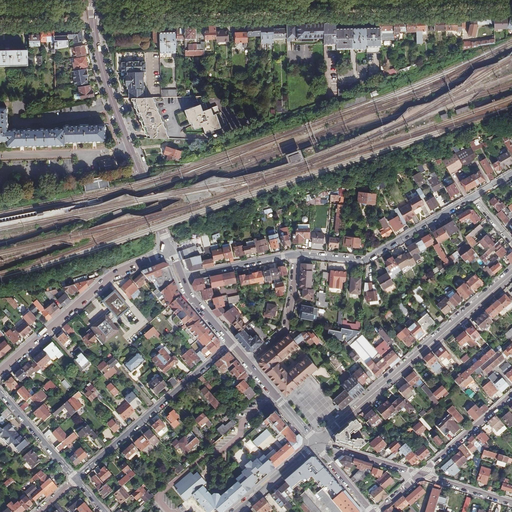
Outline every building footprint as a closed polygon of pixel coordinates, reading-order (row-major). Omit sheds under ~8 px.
[(494,19),(471,20),(468,35),(471,35),(470,37),(475,38),(478,24),(494,25),(494,19)] [(496,29),(506,29),(506,19),(494,19),(494,25),(495,31),(496,31),(496,29)] [(434,24),(434,31),(446,31),(446,20),(434,20),(434,24)] [(446,20),(446,31),(458,30),(458,32),(462,32),(462,27),(462,24),(457,24),(457,20),(446,20)] [(393,21),(380,22),(380,28),(380,40),(394,40),(393,21)] [(416,21),(393,21),(394,40),(399,40),(399,34),(399,32),(405,32),(416,32),(416,21)] [(425,21),(416,21),(416,32),(417,44),(422,44),(422,43),(424,43),(424,39),(422,39),(422,35),(426,35),(426,28),(425,28),(425,21)] [(323,23),(291,24),(291,39),(296,39),(296,45),(324,45),(323,23)] [(336,23),(329,23),(329,26),(327,26),(328,44),(336,44),(336,29),(336,23)] [(273,24),(260,25),(260,26),(260,38),(261,44),(274,43),(274,39),(273,30),(273,24)] [(247,26),(247,25),(244,25),(244,33),(235,33),(235,43),(247,43),(247,39),(247,26)] [(209,32),(204,32),(204,39),(216,39),(216,31),(216,26),(209,26),(209,32)] [(260,26),(247,26),(247,39),(260,38),(260,26)] [(184,27),(185,39),(185,40),(196,40),(196,27),(184,27)] [(366,47),(366,28),(359,29),(359,30),(354,30),(354,34),(353,34),(354,49),(366,48),(366,47)] [(377,28),(366,28),(366,47),(377,47),(377,41),(376,41),(376,37),(377,37),(377,28)] [(380,40),(380,28),(377,28),(377,37),(376,37),(376,41),(377,41),(377,47),(366,47),(366,48),(367,54),(381,53),(380,40)] [(273,30),(274,39),(287,39),(287,29),(273,30)] [(344,29),(336,29),(336,44),(337,49),(350,49),(350,42),(348,42),(348,31),(344,31),(344,29)] [(353,49),(352,29),(344,29),(344,31),(348,31),(348,42),(350,42),(350,49),(353,49)] [(55,35),(55,30),(41,31),(41,42),(53,41),(53,46),(51,46),(51,53),(55,53),(55,48),(55,35)] [(81,30),(67,30),(68,35),(68,38),(73,38),(73,41),(81,42),(81,30)] [(216,39),(216,43),(228,42),(228,31),(216,31),(216,39)] [(169,33),(160,33),(160,43),(160,52),(160,53),(172,53),(172,40),(169,39),(169,33)] [(40,46),(39,35),(29,35),(30,46),(40,46)] [(55,35),(55,48),(68,46),(68,38),(68,35),(55,35)] [(463,42),(463,50),(478,47),(478,46),(495,43),(495,39),(472,43),(472,42),(463,42)] [(188,51),(185,51),(185,65),(188,65),(188,61),(190,61),(190,56),(203,56),(203,51),(205,51),(205,43),(200,43),(200,45),(201,51),(193,51),(188,51)] [(86,55),(84,45),(75,47),(77,56),(86,55)] [(0,65),(24,65),(23,50),(0,50),(0,65)] [(85,62),(86,62),(85,57),(74,59),(76,68),(86,66),(85,62)] [(491,58),(479,63),(481,67),(493,63),(491,58)] [(126,75),(126,81),(145,80),(145,62),(138,62),(128,62),(128,63),(121,63),(122,72),(126,72),(126,75)] [(395,72),(395,76),(417,67),(417,64),(395,72)] [(89,77),(87,68),(74,71),(75,74),(73,75),(74,81),(77,80),(78,85),(88,83),(87,78),(89,77)] [(338,88),(338,96),(367,85),(367,78),(338,88)] [(129,89),(129,97),(146,97),(145,80),(126,81),(126,86),(126,89),(129,89)] [(91,91),(90,86),(79,88),(81,99),(93,96),(93,91),(91,91)] [(161,97),(176,97),(176,89),(161,90),(161,97)] [(203,97),(195,97),(199,105),(185,110),(187,117),(189,117),(191,123),(193,123),(195,129),(204,126),(207,133),(227,125),(225,119),(224,119),(221,113),(220,113),(218,107),(208,110),(203,97)] [(344,101),(341,103),(344,110),(361,104),(359,98),(345,103),(344,101)] [(166,132),(154,103),(153,103),(152,101),(133,102),(134,104),(133,107),(135,107),(137,111),(136,114),(138,115),(140,118),(142,119),(141,121),(142,125),(142,127),(144,128),(145,131),(166,132)] [(468,106),(456,110),(457,114),(470,110),(468,106)] [(7,108),(0,107),(0,141),(7,141),(7,147),(22,146),(65,145),(65,142),(75,142),(95,141),(106,141),(105,125),(64,126),(64,129),(7,130),(7,108)] [(511,144),(506,135),(501,137),(511,155),(511,144)] [(168,156),(167,160),(177,158),(185,161),(189,152),(167,147),(164,155),(168,156)] [(311,147),(301,150),(303,157),(313,154),(311,147)] [(471,148),(456,154),(464,165),(464,166),(477,158),(473,152),(471,148)] [(511,158),(508,151),(496,158),(498,161),(502,167),(506,164),(510,162),(510,164),(511,162),(511,158)] [(294,154),(285,157),(287,162),(296,159),(294,154)] [(456,154),(441,159),(450,174),(464,165),(456,154)] [(487,175),(489,180),(493,178),(490,173),(493,171),(486,158),(480,161),(488,174),(487,175)] [(109,159),(100,161),(103,172),(119,168),(117,159),(109,161),(109,159)] [(499,170),(502,168),(502,167),(498,161),(492,164),(496,170),(498,169),(499,170)] [(422,166),(417,168),(421,173),(421,175),(426,172),(425,171),(422,166)] [(470,176),(475,185),(485,180),(480,171),(470,176)] [(443,187),(434,172),(431,174),(434,178),(428,182),(434,192),(443,187)] [(421,175),(421,173),(414,177),(419,186),(426,182),(421,175)] [(108,178),(107,175),(92,178),(83,180),(86,192),(94,190),(97,190),(101,189),(110,187),(108,181),(108,178)] [(465,191),(475,185),(470,176),(460,182),(465,191)] [(448,196),(451,200),(453,199),(451,197),(459,192),(454,184),(446,188),(450,195),(448,196)] [(419,195),(421,199),(425,197),(420,189),(417,191),(419,195)] [(341,191),(333,194),(332,200),(340,201),(341,191)] [(376,195),(359,193),(358,203),(375,205),(376,195)] [(410,204),(414,210),(424,204),(421,199),(419,195),(409,202),(410,204)] [(339,238),(340,238),(341,227),(344,197),(342,197),(341,202),(340,202),(339,205),(338,205),(335,238),(330,238),(329,246),(338,247),(339,238)] [(506,206),(502,201),(500,203),(495,197),(491,201),(499,212),(506,206)] [(434,198),(426,203),(430,210),(438,206),(434,198)] [(414,210),(410,204),(398,210),(405,222),(412,218),(411,217),(416,214),(414,210)] [(499,212),(498,213),(506,222),(509,219),(508,218),(511,214),(506,206),(499,212)] [(394,231),(407,224),(405,222),(398,210),(397,208),(394,209),(397,214),(391,217),(392,219),(389,221),(391,224),(394,231)] [(469,209),(458,216),(461,222),(469,218),(474,224),(479,219),(471,209),(469,209)] [(385,219),(385,218),(380,221),(385,228),(380,231),(383,236),(384,236),(384,237),(390,234),(389,232),(392,231),(389,227),(388,226),(389,225),(385,219)] [(452,221),(443,226),(447,234),(457,228),(452,221)] [(282,228),(283,236),(289,235),(291,234),(289,226),(282,228)] [(443,226),(432,233),(438,242),(448,236),(447,234),(443,226)] [(468,242),(471,248),(474,246),(477,243),(472,236),(480,230),(477,226),(465,236),(468,242)] [(299,229),(298,229),(297,234),(294,234),(294,242),(305,243),(305,238),(310,238),(311,229),(299,229)] [(216,239),(221,236),(221,235),(220,232),(209,237),(210,242),(216,240),(216,239)] [(324,234),(314,233),(313,243),(323,244),(324,234)] [(429,234),(421,239),(426,246),(432,242),(431,241),(433,240),(429,234)] [(283,236),(282,236),(284,245),(291,244),(289,235),(283,236)] [(490,248),(495,244),(491,240),(490,238),(486,235),(478,242),(484,248),(487,246),(490,248)] [(360,238),(345,236),(344,245),(359,247),(360,238)] [(209,237),(202,239),(203,240),(203,244),(204,246),(210,245),(210,242),(209,237)] [(255,238),(256,243),(257,243),(258,251),(259,251),(259,252),(263,252),(263,250),(265,250),(269,249),(267,240),(260,241),(259,237),(255,238)] [(278,238),(271,240),(272,247),(275,247),(280,246),(278,238)] [(502,239),(502,238),(495,244),(490,248),(486,252),(480,257),(489,268),(508,252),(511,249),(510,248),(506,251),(502,247),(496,253),(499,256),(497,258),(496,257),(494,258),(493,257),(491,259),(492,260),(488,263),(486,260),(487,260),(486,259),(488,257),(487,255),(496,248),(497,249),(501,246),(498,243),(502,239)] [(421,239),(415,242),(420,251),(426,247),(426,246),(421,239)] [(415,242),(407,248),(415,261),(419,258),(417,253),(420,251),(415,242)] [(457,251),(460,256),(471,248),(468,242),(456,249),(457,251)] [(210,245),(211,250),(213,250),(214,259),(224,257),(221,247),(218,248),(217,243),(210,245)] [(444,262),(443,263),(445,267),(450,263),(447,258),(438,243),(434,246),(444,262)] [(245,254),(246,254),(256,252),(258,251),(256,244),(244,247),(245,254)] [(230,256),(231,262),(234,261),(231,245),(224,246),(226,257),(230,256)] [(244,247),(244,245),(234,247),(236,256),(245,254),(244,247)] [(194,246),(179,251),(182,259),(187,258),(195,256),(200,255),(197,247),(194,246)] [(471,248),(460,256),(464,261),(467,258),(470,262),(471,262),(475,258),(475,257),(472,254),(475,252),(471,248)] [(459,257),(460,256),(457,251),(447,258),(450,263),(459,257)] [(399,257),(394,259),(397,265),(400,269),(409,263),(411,266),(416,263),(410,253),(406,255),(405,253),(402,255),(401,254),(398,256),(399,257)] [(189,270),(203,267),(202,260),(201,255),(200,255),(195,256),(187,258),(182,259),(186,268),(189,270)] [(388,261),(386,263),(390,270),(397,265),(392,257),(387,259),(388,261)] [(462,260),(459,257),(450,263),(453,267),(462,260)] [(203,267),(214,265),(213,258),(202,260),(203,267)] [(162,293),(174,282),(169,265),(163,263),(152,268),(157,281),(158,283),(162,293)] [(312,263),(301,263),(300,288),(302,288),(302,297),(306,297),(306,299),(313,300),(313,289),(311,289),(312,272),(314,272),(314,270),(312,270),(312,263)] [(490,268),(494,273),(501,267),(498,263),(494,266),(493,265),(490,268)] [(490,276),(494,273),(490,268),(489,268),(488,266),(484,269),(490,276)] [(432,271),(434,275),(440,270),(438,267),(432,271)] [(152,268),(142,272),(142,273),(146,277),(156,288),(157,290),(161,293),(162,293),(158,283),(156,284),(154,282),(157,281),(152,268)] [(270,271),(272,280),(279,279),(279,276),(277,269),(275,270),(275,268),(270,269),(270,271)] [(212,288),(236,283),(234,272),(209,277),(211,287),(212,288)] [(249,275),(250,283),(259,282),(258,272),(253,273),(253,275),(249,275)] [(146,277),(142,273),(133,281),(139,289),(144,284),(142,281),(146,277)] [(390,277),(388,273),(377,279),(383,290),(394,284),(390,277)] [(403,275),(412,291),(419,286),(421,285),(426,281),(424,277),(418,282),(412,286),(411,285),(409,281),(410,280),(406,273),(403,275)] [(466,282),(474,291),(483,283),(475,274),(466,282)] [(242,285),(250,283),(249,275),(245,276),(244,275),(240,275),(242,285)] [(194,290),(195,291),(211,287),(209,277),(195,280),(192,285),(194,290)] [(361,278),(351,277),(350,293),(359,294),(361,278)] [(461,278),(454,283),(456,287),(463,282),(461,278)] [(93,279),(87,281),(75,284),(78,289),(80,293),(94,281),(93,279)] [(123,292),(126,295),(128,298),(129,296),(130,298),(139,290),(130,280),(122,287),(125,290),(123,292)] [(180,296),(174,282),(162,293),(161,293),(157,290),(153,293),(167,308),(168,307),(180,296)] [(284,291),(282,282),(274,284),(275,289),(276,292),(282,291),(284,291)] [(368,283),(365,283),(364,291),(367,291),(368,296),(363,297),(363,302),(377,300),(376,291),(375,291),(374,290),(376,289),(375,287),(374,285),(371,285),(371,283),(368,283)] [(464,283),(456,290),(457,291),(461,295),(462,295),(465,298),(472,292),(466,285),(465,285),(464,283)] [(75,284),(63,288),(68,293),(70,291),(72,294),(78,289),(75,284)] [(414,294),(412,296),(418,303),(423,300),(416,293),(422,289),(419,286),(412,291),(414,294)] [(195,291),(203,300),(213,298),(214,298),(212,288),(211,287),(195,291)] [(452,289),(446,295),(448,298),(455,293),(452,289)] [(53,295),(50,291),(44,292),(51,301),(55,297),(53,295)] [(89,330),(97,338),(103,345),(118,331),(111,323),(117,318),(129,308),(114,291),(102,302),(110,312),(105,316),(100,321),(99,319),(96,321),(98,323),(92,327),(91,328),(89,330)] [(316,300),(316,305),(324,307),(325,302),(326,293),(324,293),(320,292),(317,292),(317,296),(319,296),(319,300),(316,300)] [(455,305),(461,300),(455,293),(448,298),(455,305)] [(58,300),(64,307),(71,301),(65,294),(63,296),(62,295),(60,297),(60,298),(58,300)] [(227,297),(229,304),(236,303),(240,302),(238,295),(227,297)] [(442,300),(436,305),(444,315),(451,309),(448,306),(451,303),(444,295),(440,298),(442,300)] [(180,296),(168,307),(184,325),(196,315),(180,296)] [(215,303),(217,307),(224,306),(223,296),(214,298),(213,298),(214,303),(215,303)] [(498,302),(504,309),(510,303),(507,298),(505,296),(498,302)] [(18,306),(11,298),(6,299),(15,309),(18,306)] [(49,320),(53,317),(46,309),(42,305),(37,300),(33,303),(36,306),(38,308),(40,311),(39,312),(41,315),(43,313),(49,320)] [(497,301),(492,306),(498,313),(504,309),(498,302),(497,301)] [(401,302),(397,304),(405,314),(408,311),(401,302)] [(46,309),(53,317),(60,310),(54,303),(46,309)] [(268,305),(266,311),(266,313),(265,313),(264,317),(272,318),(272,316),(275,317),(277,307),(268,305)] [(310,307),(301,305),(301,309),(303,309),(301,317),(312,319),(312,320),(315,320),(318,308),(310,307)] [(486,312),(485,313),(491,320),(498,313),(492,306),(486,312)] [(233,307),(231,308),(223,314),(226,318),(227,317),(232,324),(233,323),(240,331),(243,329),(246,326),(241,321),(239,318),(241,316),(233,307)] [(36,318),(32,313),(30,310),(27,308),(26,309),(28,312),(23,317),(29,324),(32,322),(33,323),(34,321),(34,320),(36,318)] [(217,308),(212,311),(218,317),(223,314),(217,308)] [(95,320),(94,318),(96,316),(93,311),(87,315),(91,323),(95,320)] [(425,330),(434,322),(427,313),(417,321),(425,330)] [(491,320),(485,313),(474,323),(479,329),(481,326),(484,329),(493,322),(491,320)] [(198,317),(196,315),(184,325),(198,340),(198,339),(200,338),(209,330),(198,317)] [(403,324),(416,339),(424,332),(411,318),(403,324)] [(16,327),(16,328),(24,337),(27,334),(26,334),(28,332),(32,329),(24,320),(16,327)] [(343,320),(342,327),(359,329),(360,322),(356,321),(356,324),(347,323),(347,320),(343,320)] [(68,323),(63,327),(66,331),(68,334),(72,330),(70,329),(72,327),(68,323)] [(162,337),(154,327),(150,329),(144,335),(148,339),(155,333),(160,339),(162,337)] [(360,331),(343,328),(342,331),(329,330),(329,333),(334,334),(333,338),(344,339),(344,337),(345,337),(346,334),(350,335),(350,337),(353,337),(360,331)] [(379,331),(378,332),(389,345),(392,342),(380,328),(378,329),(379,331)] [(243,329),(240,331),(234,336),(247,351),(252,352),(260,346),(258,344),(257,345),(251,338),(250,340),(248,337),(249,336),(243,329)] [(97,338),(89,330),(86,333),(88,335),(83,339),(89,347),(93,343),(92,342),(97,338)] [(208,345),(216,337),(215,336),(209,330),(200,338),(205,344),(206,343),(208,345)] [(21,338),(15,331),(8,337),(14,344),(21,338)] [(360,331),(353,337),(348,342),(354,350),(360,357),(378,378),(383,374),(382,372),(383,372),(382,370),(389,364),(369,342),(360,331)] [(309,332),(307,334),(319,347),(323,344),(313,333),(311,335),(310,333),(309,332)] [(409,333),(402,338),(408,346),(415,340),(409,333)] [(476,344),(471,338),(469,340),(463,333),(456,340),(461,346),(467,342),(472,348),(476,344)] [(71,342),(65,336),(63,334),(58,339),(63,345),(66,343),(67,344),(68,343),(69,344),(71,342)] [(258,365),(266,373),(279,362),(298,345),(289,334),(259,359),(258,365)] [(307,334),(304,337),(315,350),(317,349),(319,347),(307,334)] [(379,334),(369,342),(389,364),(391,367),(401,359),(379,334)] [(260,346),(263,343),(256,335),(252,338),(251,338),(257,345),(258,344),(260,346)] [(220,342),(216,337),(208,345),(202,350),(202,352),(204,354),(209,350),(210,351),(206,355),(208,357),(219,347),(220,342)] [(198,339),(198,340),(190,346),(192,349),(197,353),(198,352),(199,351),(197,348),(202,343),(198,339)] [(0,356),(11,347),(5,341),(0,344),(0,356)] [(53,343),(44,351),(51,359),(53,362),(57,358),(58,359),(63,355),(53,343)] [(506,345),(502,349),(500,350),(507,357),(510,355),(511,356),(511,345),(509,343),(506,345)] [(339,350),(333,344),(330,347),(332,350),(331,351),(334,354),(339,350)] [(160,354),(172,367),(174,365),(175,365),(178,363),(178,362),(178,361),(166,347),(163,349),(160,345),(156,349),(160,354)] [(72,362),(80,371),(89,363),(80,353),(83,350),(79,346),(75,350),(79,354),(76,356),(77,357),(72,362)] [(439,352),(435,355),(441,363),(446,359),(449,362),(452,359),(443,348),(442,349),(441,349),(440,350),(439,352)] [(192,349),(190,350),(197,358),(189,365),(192,368),(201,360),(199,357),(197,353),(192,349)] [(197,358),(190,350),(182,357),(189,365),(197,358)] [(354,350),(349,354),(355,361),(360,357),(354,350)] [(486,355),(489,360),(495,354),(492,350),(486,355)] [(500,350),(498,352),(504,359),(507,357),(500,350)] [(51,359),(44,351),(36,358),(33,360),(35,362),(40,369),(42,371),(45,369),(43,366),(51,359)] [(146,360),(139,352),(124,366),(131,373),(134,370),(135,371),(142,364),(142,363),(146,360)] [(201,360),(203,362),(205,360),(198,352),(197,353),(199,357),(201,360)] [(238,378),(245,371),(244,371),(231,356),(228,352),(214,364),(222,373),(232,364),(235,366),(233,368),(234,369),(230,373),(233,376),(234,374),(238,378)] [(489,360),(483,365),(479,368),(486,376),(501,363),(505,366),(501,370),(506,376),(505,377),(511,384),(511,368),(504,359),(498,352),(496,354),(495,354),(489,360)] [(165,373),(172,367),(160,354),(153,360),(165,373)] [(332,356),(329,359),(328,359),(336,369),(343,363),(334,354),(332,356)] [(437,361),(430,354),(424,359),(433,370),(436,367),(433,364),(437,361)] [(467,355),(461,360),(464,364),(470,358),(467,355)] [(480,361),(483,365),(489,360),(486,355),(480,361)] [(276,385),(286,396),(311,374),(318,368),(308,356),(288,374),(276,385)] [(98,367),(101,372),(104,375),(115,365),(118,362),(115,359),(108,366),(104,362),(98,367)] [(446,359),(441,363),(450,372),(454,368),(449,362),(446,359)] [(441,367),(437,361),(433,364),(436,367),(433,370),(435,372),(441,367)] [(479,368),(483,365),(480,361),(473,367),(476,371),(479,368)] [(40,369),(35,362),(30,366),(28,363),(21,369),(27,376),(28,377),(35,371),(36,373),(40,369)] [(266,373),(276,385),(288,374),(288,373),(279,362),(266,373)] [(121,372),(115,365),(104,375),(108,379),(116,372),(118,375),(121,372)] [(364,380),(369,377),(361,367),(352,375),(353,375),(361,385),(365,381),(364,380)] [(476,371),(473,367),(466,372),(470,376),(476,371)] [(20,382),(27,376),(21,369),(14,375),(20,382)] [(470,376),(466,372),(462,376),(460,375),(459,376),(464,381),(470,376)] [(409,383),(412,387),(420,380),(414,373),(406,380),(409,383)] [(488,378),(491,381),(492,383),(498,379),(493,374),(488,378)] [(353,375),(341,385),(346,389),(354,399),(365,389),(361,385),(353,375)] [(201,376),(198,379),(205,388),(208,391),(212,388),(201,376)] [(455,382),(458,386),(464,381),(459,376),(458,376),(460,378),(455,382)] [(464,381),(458,386),(462,390),(472,382),(474,384),(476,383),(470,376),(464,381)] [(167,385),(161,377),(150,386),(152,388),(151,389),(154,393),(155,392),(157,394),(167,385)] [(173,377),(168,382),(173,387),(178,383),(173,377)] [(17,384),(12,378),(5,383),(11,390),(15,387),(14,386),(17,384)] [(64,379),(61,382),(67,389),(70,386),(64,379)] [(234,385),(247,401),(255,394),(241,379),(234,385)] [(493,384),(499,391),(500,392),(501,394),(509,387),(503,381),(501,382),(498,379),(492,383),(493,384)] [(59,391),(50,380),(43,387),(46,390),(52,385),(57,392),(59,391)] [(435,406),(439,402),(433,395),(422,382),(420,384),(423,387),(422,388),(434,403),(433,404),(435,406)] [(119,392),(111,383),(107,387),(115,396),(119,392)] [(412,387),(409,383),(399,391),(405,399),(407,401),(414,395),(411,391),(414,389),(412,387)] [(491,398),(499,391),(493,384),(492,386),(489,383),(483,388),(491,398)] [(19,394),(26,401),(31,397),(28,392),(31,389),(28,386),(25,389),(22,386),(18,390),(21,393),(19,394)] [(96,391),(92,386),(89,388),(88,386),(85,389),(88,392),(85,395),(90,401),(94,398),(92,395),(96,391)] [(439,402),(440,403),(443,399),(441,396),(443,395),(445,398),(449,394),(443,386),(433,395),(439,402)] [(208,391),(205,388),(200,392),(215,409),(220,405),(214,398),(208,391)] [(346,389),(333,400),(342,409),(354,399),(346,389)] [(46,396),(40,390),(32,398),(37,403),(46,396)] [(78,391),(68,401),(67,402),(76,412),(83,407),(77,400),(82,396),(78,391)] [(142,403),(132,392),(125,399),(127,401),(134,410),(142,403)] [(392,406),(396,410),(398,412),(402,409),(404,407),(405,408),(404,410),(405,411),(406,410),(410,414),(415,410),(407,401),(405,399),(403,401),(400,398),(392,406)] [(134,410),(127,401),(115,411),(124,421),(135,411),(134,410)] [(388,401),(377,411),(385,420),(396,410),(392,406),(388,401)] [(25,402),(20,407),(23,411),(29,405),(25,402)] [(67,402),(53,414),(55,416),(65,408),(70,413),(67,416),(68,417),(62,422),(63,423),(76,412),(67,402)] [(475,405),(483,415),(488,410),(484,406),(483,407),(478,403),(475,405)] [(44,404),(33,413),(36,416),(37,416),(40,419),(41,418),(44,421),(51,416),(48,412),(50,411),(44,404)] [(475,422),(483,415),(475,405),(467,412),(475,422)] [(447,411),(447,412),(450,415),(453,418),(458,424),(463,419),(452,407),(447,411)] [(6,419),(12,413),(8,408),(1,414),(2,415),(6,419)] [(179,417),(173,411),(169,415),(170,416),(167,418),(170,421),(169,422),(174,428),(176,426),(176,427),(181,423),(178,419),(179,417)] [(373,411),(366,417),(372,425),(380,419),(373,411)] [(213,425),(202,412),(197,417),(198,418),(196,421),(200,426),(201,426),(201,427),(206,423),(209,427),(213,425)] [(287,427),(275,412),(255,430),(258,433),(269,423),(279,435),(287,427)] [(511,416),(510,414),(503,420),(510,428),(511,426),(511,416)] [(505,426),(496,416),(489,423),(497,432),(498,432),(505,426)] [(429,427),(422,418),(421,419),(421,421),(427,428),(429,427)] [(159,419),(151,426),(158,434),(162,430),(166,427),(159,419)] [(112,420),(107,425),(114,433),(118,429),(113,424),(115,423),(112,420)] [(217,430),(223,436),(237,424),(233,420),(222,429),(220,427),(217,430)] [(356,450),(359,451),(367,444),(363,440),(355,438),(355,440),(350,438),(364,426),(362,424),(360,426),(355,420),(334,437),(335,443),(356,450)] [(453,422),(447,427),(453,435),(459,429),(453,422)] [(85,423),(82,425),(85,428),(78,434),(81,438),(85,435),(87,437),(88,436),(93,441),(98,437),(85,423)] [(412,429),(413,430),(418,436),(426,430),(419,423),(418,424),(416,423),(413,425),(415,427),(412,429)] [(14,433),(15,432),(16,431),(9,424),(2,429),(4,431),(0,434),(0,441),(6,448),(10,445),(18,437),(14,433)] [(482,429),(488,434),(491,430),(485,425),(482,429)] [(501,435),(508,429),(505,426),(498,432),(501,435)] [(65,437),(59,442),(61,443),(68,437),(59,427),(58,428),(65,437)] [(192,430),(208,448),(214,444),(208,438),(206,440),(203,436),(201,433),(196,427),(192,430)] [(268,460),(274,466),(275,468),(302,445),(303,438),(299,434),(296,436),(287,427),(279,435),(277,436),(275,437),(277,439),(279,438),(283,442),(282,442),(283,444),(284,443),(285,444),(287,443),(287,444),(286,445),(280,450),(275,454),(268,460)] [(58,428),(52,433),(59,442),(65,437),(58,428)] [(144,435),(150,442),(153,446),(159,441),(149,429),(143,434),(144,435)] [(271,434),(267,430),(253,442),(259,449),(263,445),(261,443),(271,434)] [(362,433),(370,442),(372,440),(364,431),(362,433)] [(61,443),(55,448),(59,452),(66,445),(68,444),(71,443),(78,437),(73,432),(68,437),(61,443)] [(437,447),(442,442),(435,434),(430,438),(437,447)] [(149,444),(150,442),(144,435),(142,437),(149,444)] [(482,435),(478,438),(483,444),(489,440),(484,435),(483,436),(482,435)] [(185,454),(199,442),(196,438),(189,443),(183,436),(177,440),(175,438),(170,442),(176,449),(179,446),(185,454)] [(482,448),(473,436),(469,440),(470,441),(472,444),(470,445),(468,447),(472,452),(477,448),(479,450),(482,448)] [(19,437),(18,437),(10,445),(17,452),(17,451),(19,453),(29,444),(25,440),(23,441),(22,440),(19,437)] [(141,451),(149,444),(142,437),(134,444),(141,451)] [(379,437),(370,444),(378,453),(386,445),(379,437)] [(249,439),(245,443),(250,450),(255,446),(249,439)] [(395,450),(396,451),(400,447),(396,442),(385,451),(388,455),(395,450)] [(402,454),(405,457),(411,452),(412,452),(406,444),(399,450),(400,451),(399,453),(401,455),(402,454)] [(139,452),(133,445),(122,454),(127,459),(128,458),(130,460),(139,452)] [(426,445),(414,455),(421,462),(430,454),(426,449),(428,447),(426,445)] [(272,450),(275,454),(280,450),(276,446),(272,450)] [(462,446),(458,449),(461,452),(467,459),(470,455),(462,446)] [(261,451),(264,455),(267,458),(269,456),(267,455),(269,453),(264,448),(261,451)] [(35,455),(36,454),(32,449),(21,458),(31,470),(41,462),(37,458),(35,455)] [(74,454),(81,461),(87,456),(80,449),(74,454)] [(498,460),(499,455),(485,450),(483,455),(498,460)] [(405,457),(398,463),(403,465),(407,459),(412,465),(418,460),(411,452),(405,457)] [(461,452),(451,460),(455,464),(458,468),(461,466),(462,466),(465,463),(468,460),(467,459),(461,452)] [(76,466),(81,461),(74,454),(74,453),(69,457),(71,458),(70,459),(76,466)] [(177,491),(181,496),(188,490),(193,495),(207,511),(211,511),(215,509),(218,511),(224,511),(256,485),(254,483),(255,482),(255,480),(255,479),(255,478),(254,477),(255,476),(253,474),(258,470),(259,472),(261,473),(263,474),(265,473),(266,473),(268,475),(275,468),(274,466),(268,460),(267,458),(264,455),(258,460),(257,459),(252,464),(251,463),(249,463),(245,466),(245,468),(246,469),(241,473),(242,474),(236,480),(238,482),(221,497),(219,494),(215,494),(212,496),(203,486),(207,483),(197,473),(194,476),(191,472),(176,486),(178,490),(177,491)] [(500,455),(499,455),(498,460),(497,461),(498,461),(507,464),(507,462),(509,457),(505,456),(500,455)] [(184,470),(197,458),(195,456),(182,467),(184,470)] [(293,490),(303,482),(304,483),(312,476),(323,489),(327,486),(335,496),(343,489),(315,456),(315,458),(311,458),(311,456),(284,479),(284,480),(287,483),(293,490)] [(370,475),(373,465),(343,456),(336,462),(341,468),(343,466),(346,467),(345,469),(348,470),(349,468),(350,467),(351,467),(351,466),(353,467),(353,465),(358,467),(357,469),(360,471),(370,475)] [(471,464),(478,472),(482,460),(476,457),(473,459),(474,460),(471,463),(471,464)] [(455,476),(460,471),(458,468),(455,464),(451,460),(442,469),(445,473),(447,471),(451,475),(455,476)] [(117,481),(122,487),(135,475),(133,472),(132,471),(125,463),(120,468),(125,473),(127,475),(121,481),(120,479),(117,481)] [(476,477),(478,472),(471,464),(468,467),(476,477)] [(178,475),(184,470),(182,467),(181,466),(175,471),(178,475)] [(111,474),(104,467),(101,470),(102,471),(99,474),(98,475),(103,481),(111,474)] [(374,469),(372,474),(376,475),(375,477),(379,478),(379,476),(381,477),(383,472),(374,469)] [(482,469),(478,481),(487,483),(490,472),(482,469)] [(133,472),(135,475),(141,481),(143,479),(135,470),(133,472)] [(40,471),(33,477),(36,481),(39,478),(40,478),(45,474),(43,472),(42,473),(40,471)] [(353,482),(356,486),(370,475),(360,471),(354,477),(356,480),(353,482)] [(386,473),(376,482),(380,487),(384,491),(394,482),(386,473)] [(42,485),(49,479),(49,478),(45,474),(40,478),(42,481),(40,482),(42,485)] [(169,482),(176,476),(174,474),(168,480),(169,482)] [(96,476),(95,475),(91,479),(98,486),(96,487),(99,490),(104,485),(96,476)] [(13,480),(11,477),(3,484),(5,486),(6,487),(13,480)] [(118,490),(122,487),(117,481),(113,477),(104,485),(99,490),(105,497),(112,491),(107,486),(111,482),(118,490)] [(45,491),(43,493),(47,497),(56,489),(54,486),(55,485),(49,479),(42,485),(40,486),(42,488),(45,491)] [(505,479),(501,490),(507,491),(506,493),(508,494),(509,492),(511,493),(511,486),(509,485),(510,481),(505,479)] [(287,483),(278,490),(288,502),(291,499),(287,495),(293,490),(287,483)] [(141,498),(149,490),(147,488),(144,490),(143,488),(146,486),(144,484),(132,495),(135,498),(138,496),(140,498),(141,498)] [(27,496),(32,502),(43,493),(45,491),(42,488),(39,491),(34,485),(25,493),(27,496)] [(130,496),(122,487),(118,490),(113,494),(122,504),(130,496)] [(383,501),(388,497),(384,491),(380,487),(375,492),(372,492),(371,493),(370,496),(377,504),(382,500),(383,501)] [(403,497),(395,504),(400,511),(409,504),(411,506),(426,493),(420,487),(406,499),(403,497)] [(342,511),(333,501),(323,489),(322,490),(317,494),(332,511),(342,511)] [(433,511),(436,506),(440,492),(440,490),(435,489),(435,490),(433,490),(426,511),(433,511)] [(141,507),(142,506),(145,504),(154,496),(149,490),(141,498),(144,502),(140,505),(141,507)] [(188,490),(181,496),(186,502),(193,495),(188,490)] [(288,502),(278,490),(271,496),(281,508),(285,504),(287,507),(290,504),(288,502)] [(342,493),(358,511),(361,511),(362,511),(345,491),(342,493)] [(320,511),(304,492),(299,497),(311,511),(320,511)] [(440,492),(436,506),(438,507),(439,504),(443,505),(447,494),(440,492)] [(358,511),(342,493),(333,501),(342,511),(358,511)] [(31,503),(32,502),(27,496),(27,497),(26,497),(20,502),(26,509),(26,508),(27,509),(32,504),(31,503)] [(66,508),(68,511),(73,511),(77,509),(84,503),(79,497),(66,508)] [(266,511),(272,507),(264,497),(253,507),(256,511),(266,511)] [(467,497),(462,511),(465,511),(470,498),(467,497)] [(22,511),(25,510),(18,502),(15,505),(12,502),(7,506),(9,508),(12,511),(22,511)] [(84,503),(77,509),(79,511),(90,511),(91,511),(84,503)] [(309,511),(302,503),(299,506),(303,511),(309,511)]
